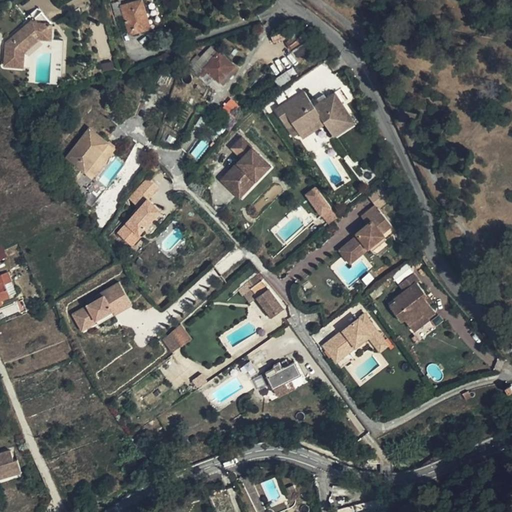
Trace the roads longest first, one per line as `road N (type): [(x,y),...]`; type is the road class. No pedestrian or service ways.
road 1 (residential): [(511,354),(436,265),(399,134),(355,55),(292,0)]
road 2 (unclassified): [(118,511),(195,470),(261,450),(378,481),(419,477),(511,441)]
